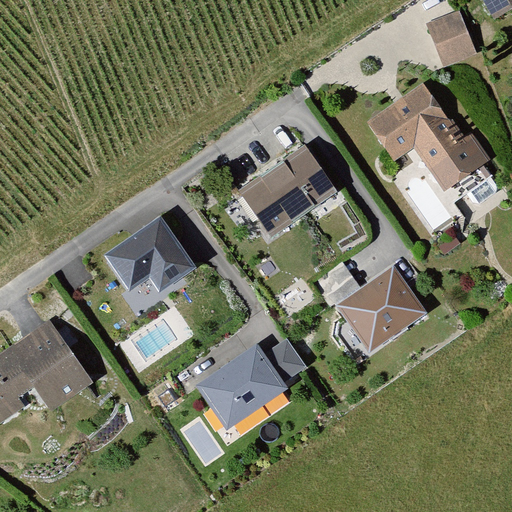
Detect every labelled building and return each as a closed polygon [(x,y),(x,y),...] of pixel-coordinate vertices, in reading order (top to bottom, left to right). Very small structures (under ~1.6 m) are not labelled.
[(511,0),(485,0),(496,23),(511,15),(511,0)] [(463,13),(430,25),(447,67),(479,55),(463,13)] [(433,82),(373,123),(400,163),(423,148),(453,193),(491,168),(433,82)] [(295,224),(344,192),(314,147),(245,193),(275,237),(295,224)] [(200,260),(165,206),(111,241),(134,276),(153,263),(166,282),(200,260)] [(337,302),(360,285),(343,262),(320,279),(337,302)] [(399,270),(343,307),(375,355),(431,317),(399,270)] [(57,319),(0,356),(0,421),(3,426),(48,396),(58,411),(100,383),(57,319)] [(298,378),(264,330),(201,375),(235,422),(298,378)]
